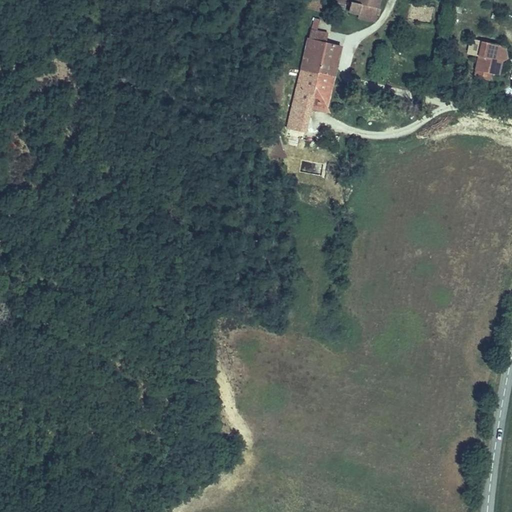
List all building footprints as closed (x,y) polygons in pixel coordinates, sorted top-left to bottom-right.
[(350,0),(349,5),(347,13),(374,19),(378,0),(350,0)] [(310,16),(307,27),(315,29),(317,17),(310,16)] [(324,31),(315,29),(307,27),(305,39),(322,42),(324,31)] [(322,42),(305,39),(299,63),(298,69),(333,77),(339,46),(322,42)] [(503,48),(481,43),(473,79),(489,83),(491,76),(496,77),(503,48)] [(333,77),(298,69),(292,94),(312,98),(328,102),(333,77)] [(311,106),(312,98),(292,94),(291,102),(311,106)] [(287,125),(297,127),(301,108),(291,106),(287,125)] [(310,111),(301,108),(297,127),(305,129),(310,111)]
